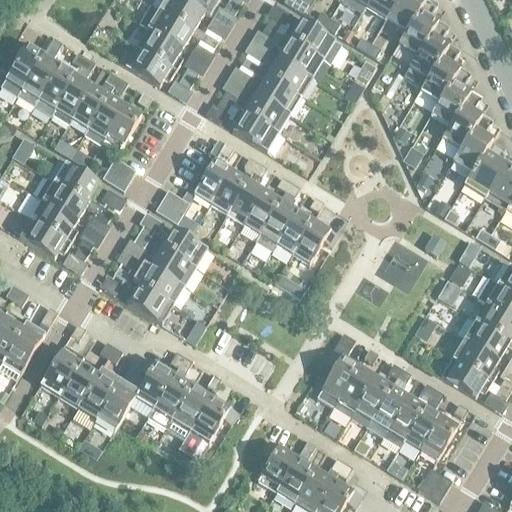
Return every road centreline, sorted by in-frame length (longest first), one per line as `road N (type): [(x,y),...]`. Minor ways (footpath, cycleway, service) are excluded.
road 1 (residential): [(325,320),(371,236),(367,226),(193,121)]
road 2 (residential): [(71,311),(133,348),(165,345),(272,408)]
road 3 (residential): [(71,311),(193,121)]
road 4 (residential): [(509,434),(325,320)]
road 5 (residential): [(193,121),(21,18)]
road 6 (residential): [(272,408),(368,468),(374,505),(384,511)]
road 7 (residential): [(193,121),(267,0)]
